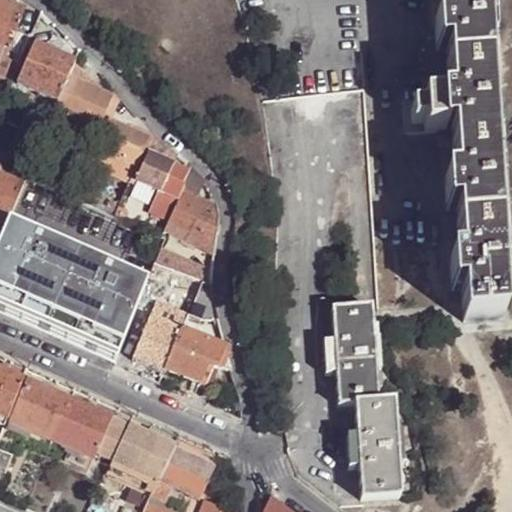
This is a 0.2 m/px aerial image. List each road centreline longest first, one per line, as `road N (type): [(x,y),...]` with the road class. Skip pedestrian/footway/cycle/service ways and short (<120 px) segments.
road 1 (residential): [(240,442),(249,403),(217,283),(223,228),(200,166),(33,0)]
road 2 (residential): [(240,442),(0,341)]
